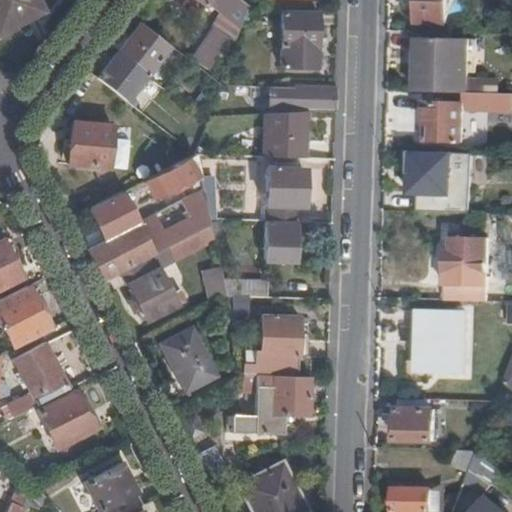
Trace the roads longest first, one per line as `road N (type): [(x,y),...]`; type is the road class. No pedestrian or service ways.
road 1 (residential): [(352,511),(367,0)]
road 2 (residential): [(199,511),(2,132)]
road 3 (residential): [(2,132),(107,0)]
